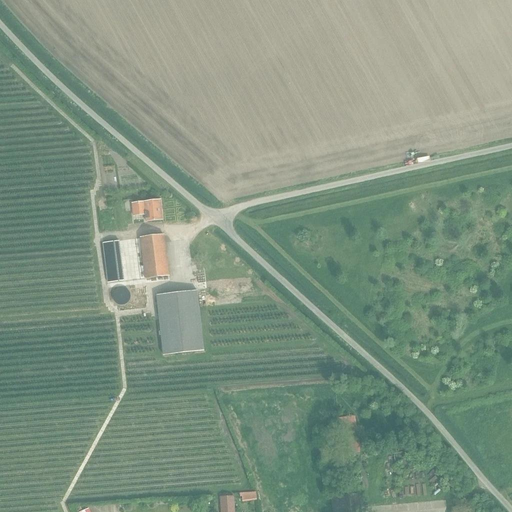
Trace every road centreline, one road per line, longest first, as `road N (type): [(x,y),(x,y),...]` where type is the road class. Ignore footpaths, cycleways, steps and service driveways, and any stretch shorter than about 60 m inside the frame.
road 1 (unclassified): [(511,511),(426,410),(216,218)]
road 2 (unclassified): [(216,218),(511,148)]
road 3 (unclassified): [(216,218),(51,76),(0,19)]
